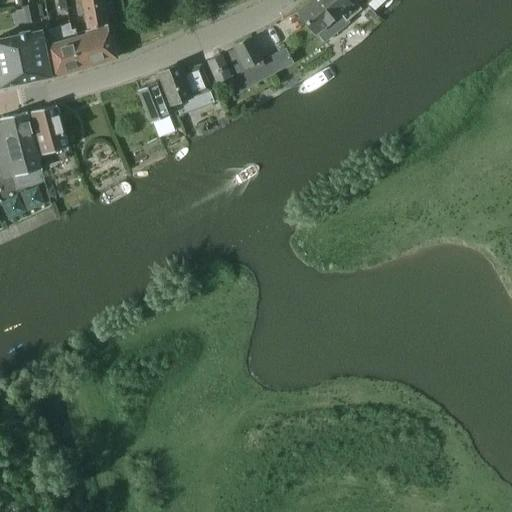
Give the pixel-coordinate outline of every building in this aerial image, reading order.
[(82,0),(88,30),(77,34),(76,34),(78,39),(73,40),(79,68),(117,57),(111,37),(108,25),(109,24),(104,0),(82,0)] [(354,0),(313,0),(299,12),(315,32),(316,32),(324,42),(350,22),(347,20),(361,9),(354,0)] [(36,5),(22,7),(25,23),(39,21),(36,5)] [(52,45),(49,46),(49,47),(54,75),(79,68),(73,40),(78,39),(76,34),(77,34),(76,29),(71,31),(70,24),(49,30),(52,45)] [(42,28),(42,30),(0,38),(0,83),(1,87),(52,77),(45,47),(49,46),(52,45),(48,27),(42,28)] [(223,55),(223,56),(240,86),(268,71),(262,60),(252,39),(236,47),(236,48),(223,55)] [(218,82),(231,76),(221,55),(209,61),(218,82)] [(181,65),(159,73),(170,104),(174,103),(178,112),(213,100),(209,91),(210,91),(201,65),(184,72),(181,65)] [(152,122),(153,122),(159,137),(175,130),(168,115),(170,114),(157,82),(139,90),(152,122)] [(43,154),(69,147),(57,105),(32,111),(43,154)] [(28,112),(1,119),(6,137),(0,138),(0,160),(4,178),(42,169),(28,112)]
